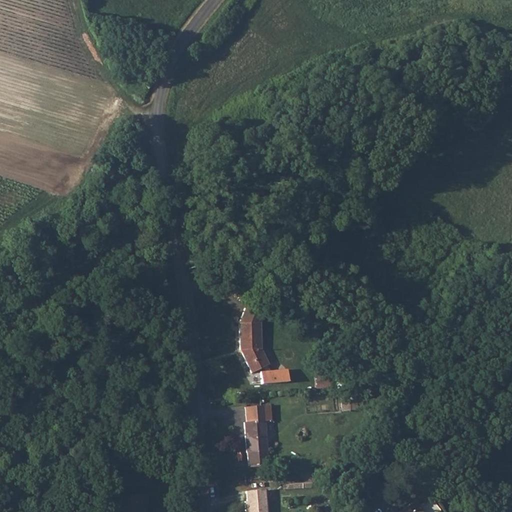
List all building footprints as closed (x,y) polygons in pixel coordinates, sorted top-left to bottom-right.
[(249,305),(246,313),(264,320),(267,313),(249,305)] [(246,313),(241,325),(241,350),(244,350),(244,355),(251,373),(269,365),(263,351),(263,324),(264,320),(246,313)] [(268,451),(266,422),(245,423),(247,453),(248,453),(249,466),(268,464),(267,451),(268,451)] [(265,511),(264,491),(246,493),(247,503),(245,503),(245,511),(265,511)] [(424,511),(418,502),(405,511),(424,511)]
